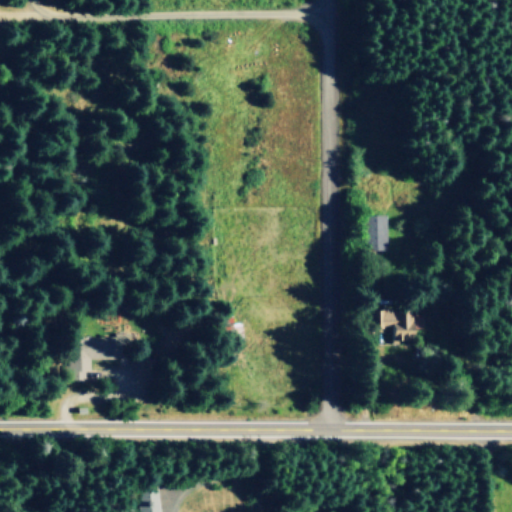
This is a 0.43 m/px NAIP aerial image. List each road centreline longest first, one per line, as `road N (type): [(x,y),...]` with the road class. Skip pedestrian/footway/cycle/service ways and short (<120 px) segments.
road 1 (tertiary): [(511,429),(0,426)]
road 2 (residential): [(332,428),(323,0)]
